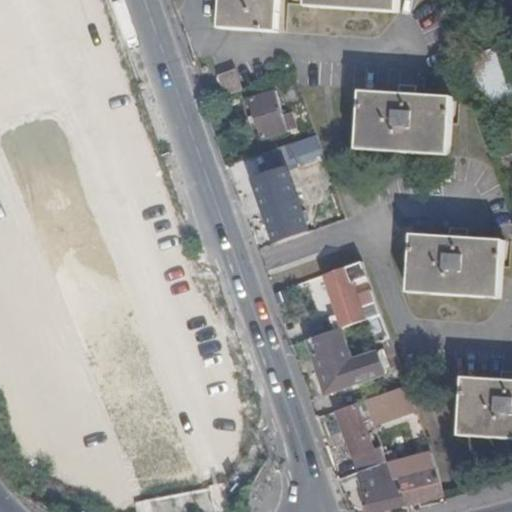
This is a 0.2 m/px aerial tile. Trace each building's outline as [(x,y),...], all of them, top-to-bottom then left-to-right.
[(226,0),(224,30),(276,33),(279,0),(305,0),(306,1),(397,7),(397,0),(226,0)] [(479,111),(511,101),(511,85),(504,88),(493,50),(461,58),(479,111)] [(217,76),(224,97),(241,91),(232,71),(217,76)] [(293,73),(279,77),(289,104),(303,99),(293,73)] [(275,92),(250,100),(262,140),(295,130),(291,117),(283,118),(275,92)] [(452,98),(415,96),(399,95),(360,92),(357,144),(449,150),(452,98)] [(289,163),(321,151),(316,135),(264,154),(272,176),(264,179),(269,193),(261,197),(264,206),(273,202),(276,212),(309,199),(297,168),(292,169),(289,163)] [(511,168),(507,160),(497,162),(501,171),(511,168)] [(269,232),(254,237),(258,247),(272,242),(269,232)] [(504,243),(469,240),(452,239),(413,236),(409,288),(500,295),(504,243)] [(362,262),(326,275),(340,314),(330,317),(335,330),(341,328),(371,317),(381,315),(377,302),(361,308),(352,284),(362,280),(369,300),(375,298),(362,262)] [(383,350),(393,346),(381,315),(371,317),(383,350)] [(335,330),(308,340),(326,392),(386,372),(379,351),(352,360),(341,328),(335,330)] [(511,382),(502,382),(463,379),(459,431),(511,434),(511,382)] [(372,423),(415,407),(407,385),(363,401),(372,423)] [(337,412),(360,471),(386,460),(381,447),(372,451),(354,404),(337,412)] [(371,511),(408,504),(401,479),(394,480),(389,466),(386,460),(360,471),(356,472),(371,511)] [(394,480),(401,479),(411,476),(405,460),(389,466),(394,480)] [(401,479),(408,504),(444,496),(437,469),(411,476),(401,479)] [(138,511),(232,511),(228,486),(137,500),(138,511)]
